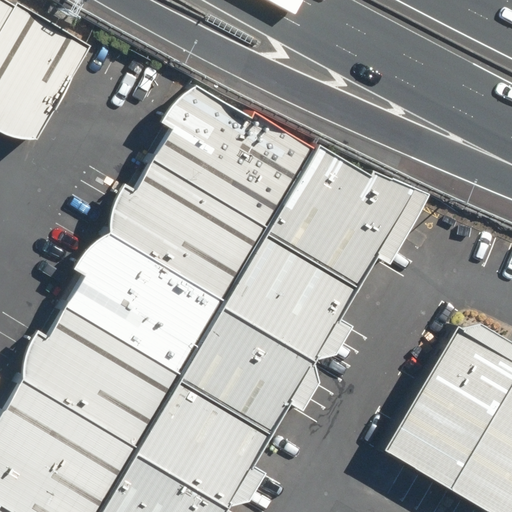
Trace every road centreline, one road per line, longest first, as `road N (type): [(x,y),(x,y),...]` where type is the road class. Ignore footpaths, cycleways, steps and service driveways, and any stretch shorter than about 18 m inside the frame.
road 1 (motorway): [(511,183),(126,0)]
road 2 (motorway): [(511,105),(307,0)]
